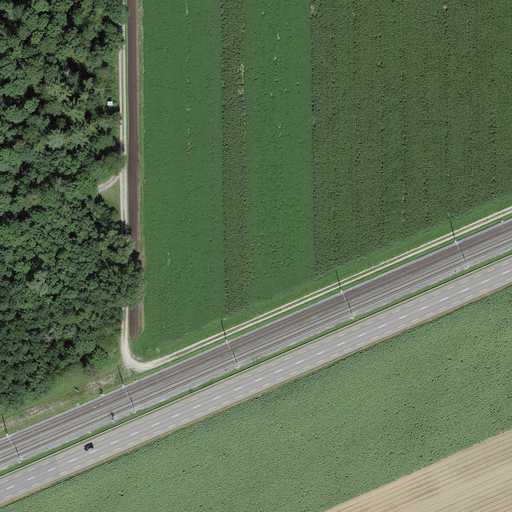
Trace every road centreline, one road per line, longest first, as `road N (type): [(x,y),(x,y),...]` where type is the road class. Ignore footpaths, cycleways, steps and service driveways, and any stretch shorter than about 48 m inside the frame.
road 1 (track): [(122,0),(126,369),(511,209)]
road 2 (primary): [(511,270),(0,492)]
road 3 (track): [(126,369),(0,424)]
road 4 (track): [(122,177),(0,232)]
